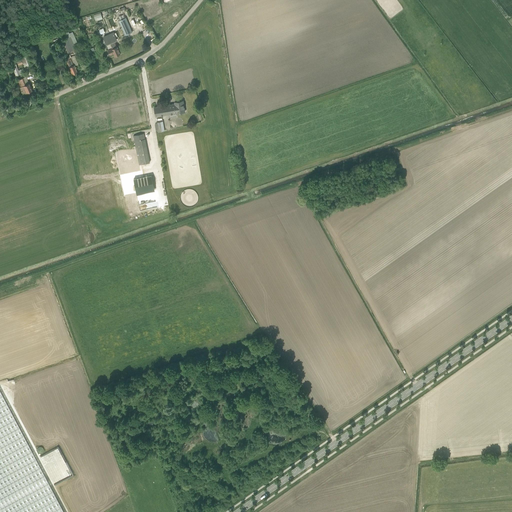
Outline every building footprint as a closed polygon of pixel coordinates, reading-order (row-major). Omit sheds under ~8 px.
[(126,18),(119,21),(125,35),(132,32),(126,18)] [(103,36),(106,42),(106,43),(109,42),(112,48),(108,50),(110,55),(114,53),(115,56),(121,53),(120,50),(119,50),(117,47),(115,41),(117,40),(114,32),(103,36)] [(59,41),(64,54),(75,49),(70,36),(59,41)] [(28,76),(35,73),(27,52),(19,55),(21,59),(21,62),(28,76)] [(77,72),(74,65),(71,58),(66,60),(72,74),(77,72)] [(16,77),(20,75),(14,60),(10,62),(16,77)] [(19,87),(22,94),(31,91),(28,83),(26,84),(23,78),(18,80),(20,87),(19,87)] [(185,112),(183,100),(175,102),(175,103),(155,107),(156,117),(177,113),(185,112)] [(135,178),(138,191),(155,188),(152,174),(135,178)] [(157,194),(74,208),(77,224),(97,220),(96,212),(128,207),(129,213),(150,209),(150,211),(159,210),(157,194)] [(0,511),(63,511),(50,487),(0,391),(0,511)]
